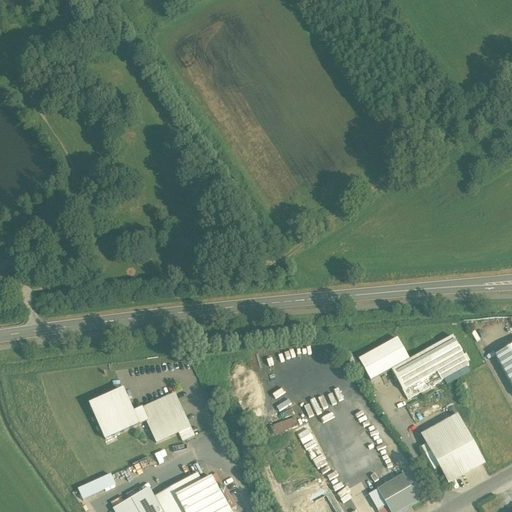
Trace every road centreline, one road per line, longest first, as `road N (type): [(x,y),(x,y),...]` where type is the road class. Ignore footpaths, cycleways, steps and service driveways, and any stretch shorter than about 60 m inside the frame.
road 1 (track): [(14,270),(14,247),(54,218),(276,260),(511,88)]
road 2 (secondary): [(0,337),(511,283)]
